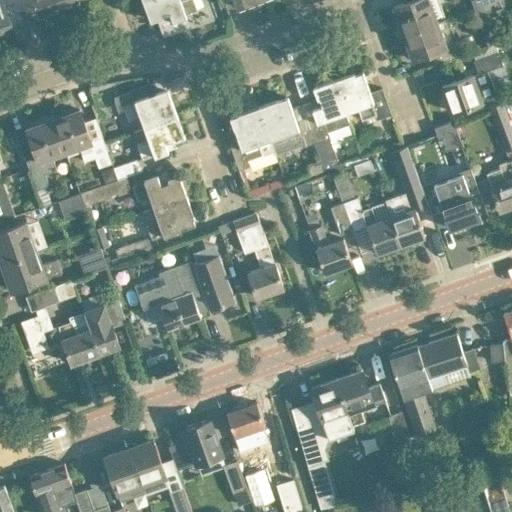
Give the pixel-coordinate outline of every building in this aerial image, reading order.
[(0,0),(0,28),(11,25),(10,23),(21,20),(15,4),(13,0),(0,0)] [(13,0),(15,4),(25,0),(26,0),(28,6),(31,13),(39,11),(40,14),(58,7),(55,0),(13,0)] [(144,0),(151,18),(156,16),(161,15),(168,34),(169,35),(187,28),(182,16),(198,10),(193,0),(144,0)] [(437,20),(429,0),(403,0),(404,2),(393,6),(402,32),(437,20)] [(499,0),(471,0),(477,15),(502,6),(499,0)] [(461,54),(448,16),(437,20),(402,32),(412,59),(430,52),(435,64),(461,54)] [(500,29),(486,34),(489,43),(504,38),(500,29)] [(452,111),(494,96),(485,71),(503,64),(495,41),(472,50),(475,59),(474,60),(478,72),(442,85),(452,111)] [(353,72),(334,79),(346,112),(358,108),(362,120),(375,116),(377,121),(392,115),(383,89),(369,94),(362,72),(354,75),(353,72)] [(314,142),(315,144),(324,168),(331,166),(333,171),(346,167),(344,160),(339,162),(328,133),(350,125),(346,112),(334,79),(315,86),(319,98),(311,101),(312,102),(301,106),(313,138),(314,142)] [(128,119),(142,115),(146,127),(177,115),(170,97),(167,98),(164,90),(157,92),(153,81),(114,96),(119,108),(123,106),(128,119)] [(314,142),(313,138),(301,106),(290,110),(286,97),(259,106),(275,152),(301,142),(302,146),(314,142)] [(487,172),(488,175),(476,180),(480,192),(484,203),(496,198),(499,209),(511,204),(511,128),(502,101),(489,106),(508,159),(499,162),(501,167),(487,172)] [(262,154),(262,156),(275,152),(259,106),(232,116),(236,128),(225,132),(239,169),(251,165),(248,159),(262,154)] [(91,140),(80,109),(53,119),(65,152),(80,147),(85,161),(95,158),(99,167),(112,163),(102,136),(91,140)] [(173,138),(184,135),(177,115),(146,127),(150,138),(137,143),(143,158),(157,153),(176,146),(173,138)] [(58,169),(53,156),(65,152),(53,119),(27,128),(38,159),(27,163),(42,204),(51,201),(46,186),(49,184),(45,173),(58,169)] [(137,158),(114,166),(118,177),(123,175),(141,169),(137,158)] [(406,191),(384,199),(389,215),(390,216),(399,241),(400,244),(425,236),(418,217),(415,207),(427,203),(411,159),(396,164),(406,191)] [(116,177),(112,165),(101,169),(105,181),(116,177)] [(423,183),(421,184),(434,220),(446,216),(450,227),(466,221),(478,217),(478,215),(470,193),(479,190),(470,166),(469,167),(469,168),(423,185),(423,183)] [(153,208),(186,196),(179,176),(169,180),(166,172),(133,184),(138,198),(148,195),(149,196),(153,208)] [(333,177),(332,177),(335,184),(336,186),(337,185),(342,201),(341,201),(352,229),(367,224),(370,234),(375,247),(377,253),(400,244),(399,241),(390,216),(376,221),(371,206),(370,206),(363,209),(361,204),(358,195),(356,196),(347,172),(342,174),(333,177)] [(80,192),(83,202),(127,187),(123,175),(118,177),(79,191),(80,192)] [(0,220),(12,216),(15,215),(2,177),(0,178),(0,220)] [(269,182),(246,190),(249,198),(271,190),(269,182)] [(86,210),(83,202),(80,192),(58,200),(64,218),(86,210)] [(192,215),(193,215),(186,196),(153,208),(141,213),(150,239),(195,223),(192,215)] [(341,201),(330,205),(341,233),(352,229),(341,201)] [(256,211),(233,220),(238,233),(244,251),(250,248),(253,247),(260,266),(247,271),(250,277),(256,296),(283,286),(267,242),(261,225),(256,211)] [(26,221),(0,229),(0,256),(2,262),(36,250),(26,221)] [(343,237),(329,243),(322,224),(309,228),(324,271),(352,262),(343,237)] [(150,250),(147,240),(116,251),(120,261),(150,250)] [(78,255),(84,273),(106,265),(99,247),(78,255)] [(12,289),(46,277),(45,276),(61,270),(56,257),(40,263),(36,250),(2,262),(12,289)] [(160,275),(134,284),(143,308),(158,303),(163,318),(167,328),(201,316),(198,307),(207,304),(209,309),(235,300),(219,254),(192,263),(191,260),(159,271),(160,275)] [(44,289),(26,295),(31,310),(36,309),(60,300),(77,293),(71,278),(54,285),(44,289)] [(126,321),(118,297),(84,310),(84,311),(91,328),(89,329),(98,353),(120,345),(113,326),(126,321)] [(502,342),(504,359),(505,368),(507,368),(509,392),(511,392),(511,309),(503,312),(511,336),(502,340),(502,342)] [(70,321),(44,330),(49,345),(63,340),(72,362),(98,353),(89,329),(91,328),(84,311),(68,317),(70,321)] [(416,435),(410,437),(414,451),(440,442),(422,391),(471,374),(470,372),(467,362),(456,332),(417,345),(417,344),(388,353),(415,432),(416,435)] [(489,343),(491,361),(504,359),(502,342),(489,343)] [(163,351),(144,358),(147,366),(166,359),(163,351)] [(476,359),(467,362),(470,372),(479,368),(476,359)] [(367,386),(361,369),(336,378),(349,415),(351,422),(364,418),(360,407),(372,403),(373,405),(386,400),(380,382),(367,386)] [(316,401),(291,408),(308,465),(325,460),(329,459),(326,448),(329,437),(353,427),(351,422),(349,415),(336,378),(312,387),(316,401)] [(253,437),(255,444),(257,443),(258,444),(268,441),(262,425),(265,424),(257,401),(226,412),(237,443),(253,437)] [(401,411),(389,415),(402,455),(414,451),(410,437),(401,411)] [(180,440),(168,444),(177,470),(197,463),(222,454),(209,418),(184,427),(185,430),(177,433),(180,440)] [(364,418),(351,422),(353,427),(357,437),(371,432),(365,418),(364,418)] [(128,447),(144,492),(145,494),(169,485),(165,474),(166,474),(153,438),(128,447)] [(120,501),(144,492),(128,447),(104,455),(120,501)] [(246,487),(237,459),(223,464),(233,492),(246,487)] [(325,460),(308,465),(321,508),(338,505),(325,460)] [(65,462),(29,475),(36,494),(42,511),(64,511),(62,505),(76,499),(80,511),(111,511),(110,507),(108,502),(94,507),(87,488),(86,486),(75,491),(65,462)] [(480,478),(490,510),(491,510),(491,511),(509,511),(499,475),(480,478)] [(276,483),(285,511),(293,511),(303,510),(294,480),(276,483)] [(447,511),(439,483),(427,486),(426,486),(429,498),(430,500),(434,499),(437,507),(433,508),(434,511),(447,511)] [(14,511),(4,484),(0,485),(0,511),(14,511)] [(192,511),(183,486),(170,491),(177,511),(192,511)] [(370,511),(385,511),(381,497),(367,500),(370,511)]
